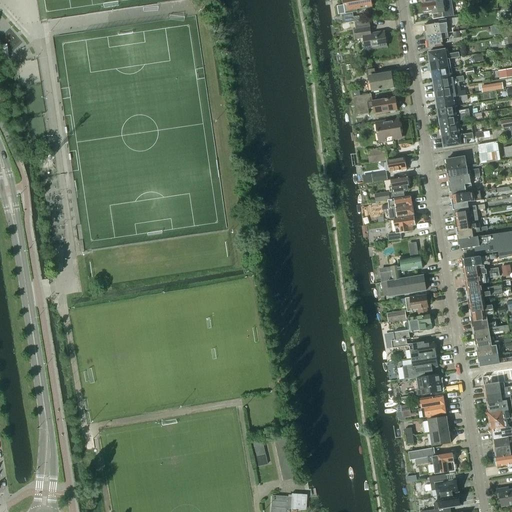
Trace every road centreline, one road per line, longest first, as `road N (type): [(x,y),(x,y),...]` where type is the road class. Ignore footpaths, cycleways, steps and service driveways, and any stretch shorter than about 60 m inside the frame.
road 1 (residential): [(482,511),(402,0)]
road 2 (secondary): [(42,511),(47,433),(0,166)]
